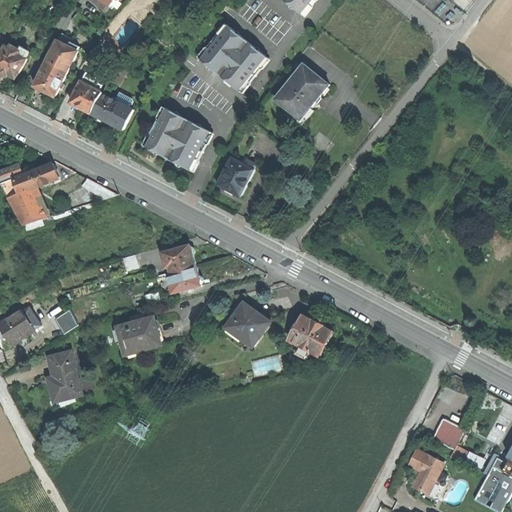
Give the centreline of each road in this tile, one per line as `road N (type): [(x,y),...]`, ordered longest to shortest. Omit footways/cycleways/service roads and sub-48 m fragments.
road 1 (secondary): [(0,113),(282,260)]
road 2 (residential): [(282,260),(453,43)]
road 3 (secondary): [(282,260),(448,350)]
road 4 (residential): [(365,511),(448,350)]
